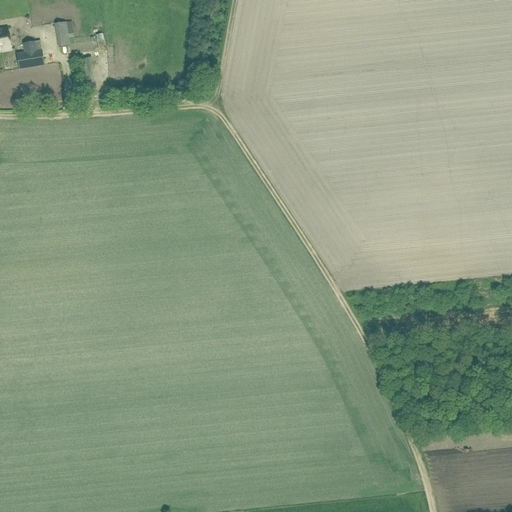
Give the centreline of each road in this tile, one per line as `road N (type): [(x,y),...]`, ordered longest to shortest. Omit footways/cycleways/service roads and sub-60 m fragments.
road 1 (track): [(433,511),(424,472),(369,349),(210,102)]
road 2 (track): [(210,102),(0,116)]
